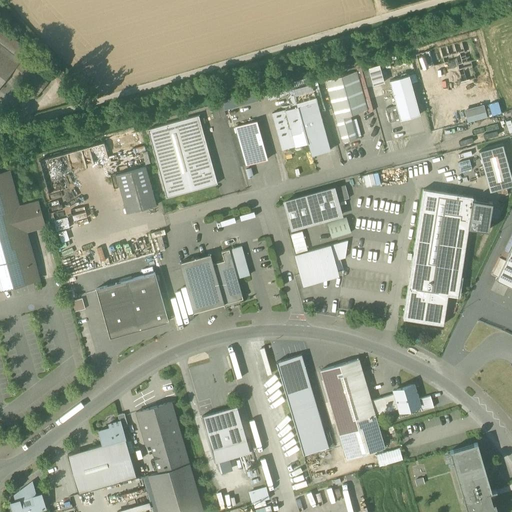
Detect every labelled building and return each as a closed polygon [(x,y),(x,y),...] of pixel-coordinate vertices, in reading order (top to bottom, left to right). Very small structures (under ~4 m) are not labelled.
[(0,44),(20,61),(28,51),(0,28),(0,44)] [(0,86),(10,74),(37,96),(48,83),(20,61),(0,44),(0,86)] [(368,68),(373,85),(383,82),(378,65),(368,68)] [(362,69),(367,87),(373,85),(368,68),(362,69)] [(325,81),(336,119),(350,115),(367,110),(356,71),(325,81)] [(311,83),(314,95),(320,93),(315,76),(309,77),(311,83)] [(396,105),(400,120),(420,115),(409,76),(389,81),(396,105)] [(311,83),(293,88),(294,93),(298,106),(316,101),(314,95),(311,83)] [(289,95),(292,107),(298,106),(294,93),(289,95)] [(316,101),(298,106),(308,143),(311,155),(330,150),(316,101)] [(211,107),(214,119),(226,116),(222,104),(211,107)] [(391,107),(395,122),(400,120),(396,105),(391,107)] [(292,107),(287,109),(297,145),(308,143),(298,106),(292,107)] [(482,106),(465,111),(468,122),(486,117),(482,106)] [(395,122),(391,107),(385,108),(389,123),(395,122)] [(272,113),(282,150),(297,145),(287,109),(272,113)] [(147,129),(166,198),(217,184),(198,115),(147,129)] [(356,138),(350,115),(336,119),(342,143),(356,138)] [(235,127),(246,166),(266,160),(255,121),(235,127)] [(511,181),(502,145),(479,151),(490,191),(511,185),(511,181)] [(116,175),(127,213),(156,205),(145,167),(116,175)] [(0,173),(0,191),(13,188),(8,171),(0,173)] [(389,171),(360,177),(363,189),(392,183),(389,171)] [(345,185),(333,188),(337,202),(349,198),(345,185)] [(18,207),(13,188),(0,191),(0,285),(22,279),(23,284),(38,280),(25,232),(44,226),(38,202),(18,207)] [(341,215),(337,202),(333,188),(284,202),(292,229),(341,215)] [(422,189),(419,209),(470,217),(472,199),(473,197),(422,189)] [(492,202),(472,199),(470,217),(468,228),(487,231),(492,202)] [(470,217),(419,209),(402,319),(443,325),(447,295),(457,297),(457,296),(459,297),(462,277),(460,276),(468,228),(470,217)] [(346,217),(327,223),(331,238),(351,232),(346,217)] [(348,240),(330,245),(335,260),(345,258),(348,240)] [(294,255),(301,280),(314,277),(337,270),(335,260),(330,245),(294,255)] [(511,245),(505,260),(497,277),(496,280),(511,287),(511,245)] [(229,249),(237,278),(249,275),(241,246),(229,249)] [(198,257),(197,249),(176,251),(177,258),(198,257)] [(224,260),(212,264),(224,304),(243,299),(237,278),(229,249),(221,251),(224,260)] [(194,312),(224,304),(212,264),(210,254),(180,262),(194,312)] [(491,274),(497,277),(505,260),(499,257),(491,274)] [(96,289),(110,338),(168,321),(155,272),(96,289)] [(315,282),(314,277),(301,280),(303,286),(315,282)] [(22,279),(0,285),(0,290),(23,284),(22,279)] [(72,301),(75,312),(85,309),(82,299),(72,301)] [(276,362),(289,408),(314,401),(301,354),(276,362)] [(384,447),(375,414),(371,401),(358,359),(320,370),(346,459),(384,447)] [(398,407),(399,411),(420,405),(418,399),(417,398),(419,395),(416,394),(414,385),(393,391),(394,394),(398,407)] [(394,394),(371,401),(375,414),(398,407),(394,394)] [(420,405),(421,410),(433,407),(430,396),(418,399),(420,405)] [(314,401),(289,408),(303,454),(328,447),(314,401)] [(148,475),(158,511),(202,511),(203,511),(171,402),(136,412),(146,445),(150,444),(159,472),(148,475)] [(202,416),(215,462),(217,461),(224,459),(250,452),(236,406),(202,416)] [(120,421),(122,427),(128,426),(124,413),(117,415),(119,421),(120,421)] [(102,444),(125,438),(122,427),(120,421),(119,421),(109,424),(110,428),(102,430),(103,436),(100,437),(102,444)] [(67,455),(78,494),(136,477),(125,438),(102,444),(67,455)] [(464,504),(466,511),(497,511),(495,503),(492,503),(491,498),(495,496),(495,495),(495,496),(493,491),(496,490),(496,489),(491,491),(477,443),(449,451),(463,499),(462,499),(463,500),(464,500),(465,504),(464,504)] [(377,464),(401,460),(399,448),(375,452),(377,464)] [(217,461),(221,473),(227,471),(224,459),(217,461)] [(14,495),(15,500),(36,494),(34,489),(30,490),(27,485),(14,494),(14,495)] [(249,492),(252,503),(269,499),(266,487),(249,492)] [(41,493),(36,494),(15,500),(10,502),(13,511),(31,511),(45,508),(41,493)]
